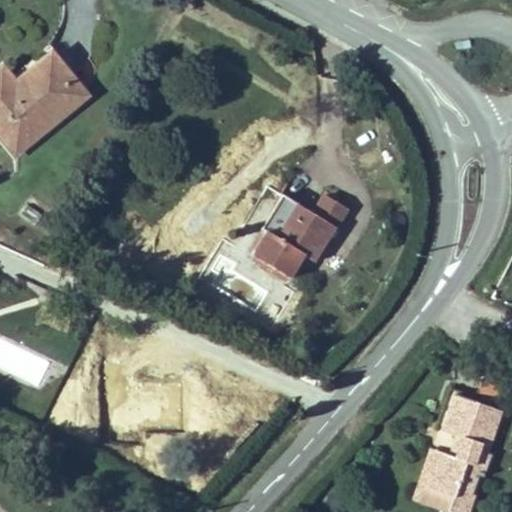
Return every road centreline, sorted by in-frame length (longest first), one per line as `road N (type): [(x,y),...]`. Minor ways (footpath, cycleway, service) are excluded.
road 1 (tertiary): [(245,511),(408,329)]
road 2 (tertiary): [(408,329),(462,274),(488,222),(494,179),(486,129)]
road 3 (tertiary): [(443,141),(446,227),(408,329)]
road 4 (tertiary): [(486,129),(473,103),(437,68),(364,34)]
road 5 (tertiary): [(364,34),(423,98),(443,141)]
